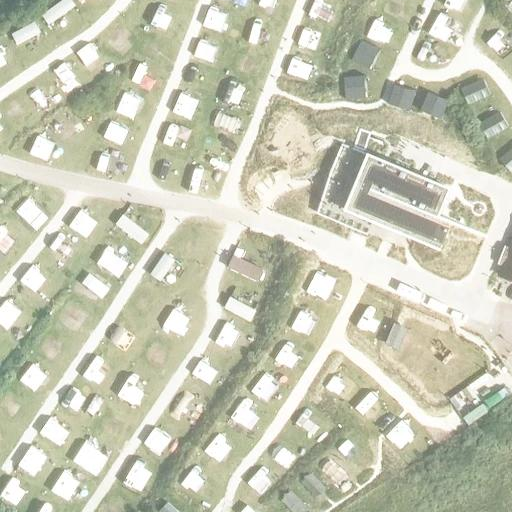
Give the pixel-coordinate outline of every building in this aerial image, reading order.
[(369,69),(378,48),(360,40),(351,61),(369,69)] [(366,97),(363,75),(343,77),(346,100),(366,97)] [(490,98),(482,79),(459,88),(467,107),(483,100),(490,98)] [(415,91),(394,86),(389,104),(410,110),(415,91)] [(449,101),(428,92),(420,110),(441,119),(449,101)] [(508,130),(499,112),(476,124),(485,141),(508,130)] [(360,129),(354,147),(365,151),(371,132),(365,131),(360,129)] [(511,174),(511,147),(498,159),(511,175),(511,174)] [(368,154),(344,210),(359,216),(373,222),(412,239),(440,250),(451,222),(439,218),(445,204),(451,188),(436,182),(383,160),(368,154)] [(511,246),(500,276),(511,280),(511,246)] [(395,324),(387,344),(398,349),(406,329),(395,324)] [(180,511),(167,501),(159,511),(180,511)]
